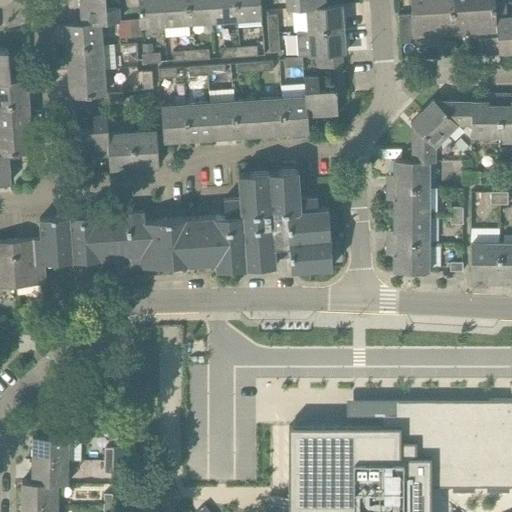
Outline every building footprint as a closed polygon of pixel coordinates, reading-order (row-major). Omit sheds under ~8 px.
[(119,6),(106,7),(105,0),(79,0),(81,22),(101,23),(120,21),(119,6)] [(140,28),(165,26),(163,0),(138,0),(139,7),(140,19),(140,28)] [(163,0),(165,26),(189,24),(187,0),(163,0)] [(187,0),(189,24),(215,23),(213,0),(187,0)] [(213,0),(215,23),(237,21),(235,0),(213,0)] [(235,0),(237,21),(261,19),(260,0),(235,0)] [(305,8),(325,5),(324,0),(285,0),(286,9),(305,8)] [(453,11),(452,0),(409,0),(411,14),(453,11)] [(495,9),(494,0),(452,0),(453,11),(495,9)] [(497,53),(511,52),(511,15),(507,16),(505,0),(494,0),(495,9),(497,50),(497,53)] [(307,31),(343,29),(342,4),(325,5),(305,8),(307,31)] [(484,51),(497,50),(495,9),(453,11),(455,33),(483,31),(484,51)] [(456,53),(455,33),(453,11),(411,14),(412,36),(442,34),(443,54),(456,53)] [(268,34),(278,33),(277,15),(267,16),(268,34)] [(140,28),(140,19),(130,20),(131,38),(141,37),(140,28)] [(66,48),(103,46),(101,23),(81,22),(65,23),(66,48)] [(341,54),(345,54),(343,29),(307,31),(308,56),(314,56),(341,54)] [(270,52),(280,51),(278,33),(268,34),(270,52)] [(128,62),(138,61),(137,43),(127,44),(128,62)] [(68,72),(104,69),(103,46),(66,48),(68,72)] [(239,57),(257,56),(257,46),(239,47),(239,57)] [(221,58),(239,57),(239,47),(221,48),(221,58)] [(0,81),(10,79),(8,49),(0,49),(0,81)] [(191,61),(209,59),(209,49),(191,50),(191,61)] [(173,62),(191,61),(191,50),(173,52),(173,62)] [(143,64),(161,63),(160,53),(142,54),(143,64)] [(341,54),(314,56),(315,63),(315,69),(342,67),(342,66),(341,54)] [(303,64),(302,56),(284,58),(285,68),(303,67),(303,64)] [(255,72),(273,71),(272,61),(255,62),(255,72)] [(237,73),(255,72),(255,62),(237,63),(237,73)] [(207,76),(225,74),(225,64),(207,65),(207,76)] [(189,77),(207,76),(207,65),(189,67),(189,77)] [(159,79),(177,78),(176,68),(158,69),(159,79)] [(70,97),(93,95),(105,94),(106,94),(104,69),(68,72),(70,97)] [(143,89),(153,88),(152,71),(142,71),(143,89)] [(304,95),(308,115),(338,113),(336,87),(319,88),(318,75),(303,76),(304,95)] [(0,106),(29,105),(27,78),(10,79),(0,81),(0,106)] [(106,94),(105,94),(106,104),(124,103),(123,93),(106,94)] [(93,95),(70,97),(66,97),(66,98),(67,110),(94,108),(93,95)] [(136,106),(155,105),(154,95),(136,96),(136,106)] [(309,132),(308,115),(304,95),(282,96),(285,133),(309,132)] [(261,135),(285,133),(282,96),(258,98),(261,135)] [(236,136),(261,135),(258,98),(233,100),(236,136)] [(213,138),(236,136),(233,100),(211,101),(213,138)] [(458,125),(470,125),(471,102),(435,101),(434,100),(422,111),(446,136),(458,125)] [(189,140),(213,138),(211,101),(187,103),(189,140)] [(470,136),(499,136),(500,104),(488,104),(488,102),(471,101),(471,102),(470,125),(470,136)] [(499,136),(511,136),(511,101),(510,102),(510,104),(500,104),(499,136)] [(163,141),(189,140),(187,103),(161,104),(163,141)] [(0,130),(30,128),(30,127),(29,105),(0,106),(0,130)] [(428,160),(428,161),(435,161),(435,147),(446,136),(422,111),(411,123),(412,124),(412,149),(425,149),(425,160),(428,160)] [(78,155),(108,153),(108,132),(107,114),(92,115),(93,128),(77,129),(78,155)] [(0,154),(8,153),(29,152),(32,152),(30,128),(0,130),(0,154)] [(159,166),(158,151),(157,129),(132,131),(134,168),(159,166)] [(110,170),(134,168),(132,131),(108,132),(108,153),(110,170)] [(0,184),(10,183),(8,153),(0,154),(0,184)] [(428,188),(428,161),(428,160),(425,160),(394,160),(394,177),(404,177),(404,188),(428,188)] [(332,267),(330,237),(328,207),(318,208),(317,196),(299,198),(297,170),(238,174),(240,198),(223,199),(225,215),(242,214),(272,211),(275,247),(289,246),(291,270),(332,267)] [(463,184),(471,184),(471,172),(463,172),(463,184)] [(471,184),(480,184),(480,172),(471,172),(471,184)] [(393,216),(428,216),(428,188),(404,188),(404,199),(393,199),(393,216)] [(490,204),(499,205),(499,193),(490,193),(490,204)] [(499,205),(507,205),(507,193),(499,193),(499,205)] [(451,216),(463,216),(463,207),(451,207),(451,216)] [(274,247),(275,247),(272,211),(242,214),(245,267),(276,265),(274,247)] [(158,265),(157,243),(155,221),(145,222),(144,212),(125,213),(128,258),(129,258),(129,267),(158,265)] [(101,260),(128,258),(125,213),(99,215),(101,260)] [(217,269),(245,267),(242,214),(225,215),(213,216),(214,238),(216,261),(217,269)] [(72,262),(101,260),(99,215),(69,217),(72,262)] [(185,241),(214,238),(213,216),(184,219),(185,241)] [(404,243),(428,243),(428,216),(393,216),(393,232),(404,232),(404,243)] [(450,224),(462,225),(463,216),(451,216),(450,224)] [(44,264),(72,262),(69,217),(39,219),(41,238),(44,264)] [(157,243),(185,241),(184,219),(155,221),(157,243)] [(45,283),(44,264),(41,238),(12,240),(16,285),(45,283)] [(187,263),(216,261),(214,238),(185,241),(187,263)] [(0,286),(16,285),(12,240),(0,240),(0,286)] [(158,265),(187,263),(185,241),(157,243),(158,265)] [(393,271),(428,271),(428,243),(404,243),(404,254),(393,254),(393,271)] [(487,275),(498,275),(498,243),(470,243),(470,277),(487,278),(487,275)] [(510,278),(511,277),(511,243),(498,243),(498,275),(510,275),(510,278)] [(450,271),(462,272),(463,263),(450,263),(450,271)] [(288,425),(288,510),(346,510),(345,511),(430,511),(430,487),(452,487),(452,492),(474,492),(474,487),(487,487),(487,492),(508,492),(508,487),(511,486),(511,399),(348,400),(348,417),(382,417),(382,425),(288,425)] [(31,460),(68,461),(68,437),(32,436),(31,460)] [(104,461),(113,461),(113,449),(105,449),(104,461)] [(103,477),(102,458),(76,459),(77,466),(82,466),(82,478),(103,477)] [(45,484),(58,484),(67,484),(68,461),(31,460),(31,481),(45,481),(45,484)] [(104,473),(113,473),(113,461),(104,461),(104,473)] [(21,505),(57,506),(58,484),(45,484),(45,481),(31,481),(21,481),(21,505)] [(104,506),(112,506),(112,494),(104,494),(104,506)]
